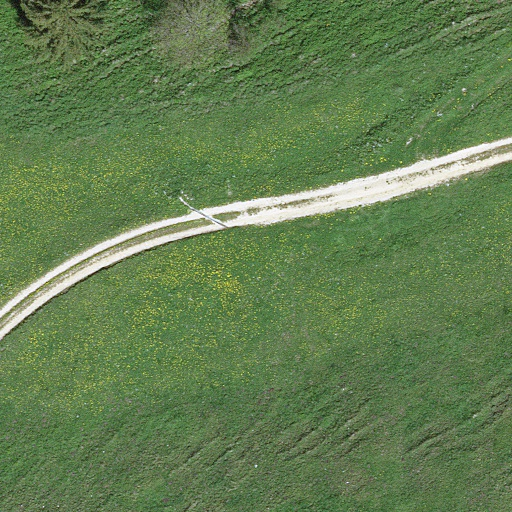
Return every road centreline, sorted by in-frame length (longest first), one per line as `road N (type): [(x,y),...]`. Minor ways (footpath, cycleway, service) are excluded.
road 1 (track): [(0,323),(81,262),(135,239),(511,146)]
road 2 (track): [(343,193),(511,58)]
